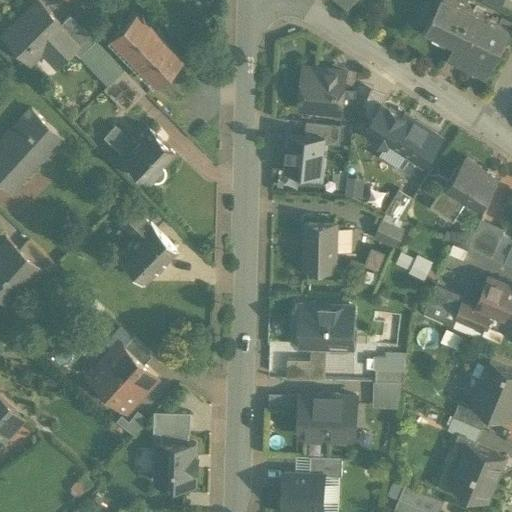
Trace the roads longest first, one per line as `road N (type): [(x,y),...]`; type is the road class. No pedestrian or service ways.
road 1 (tertiary): [(247,0),(235,511)]
road 2 (residential): [(278,0),(489,127)]
